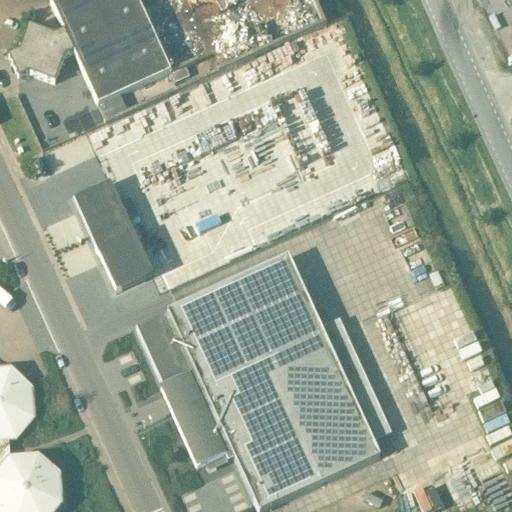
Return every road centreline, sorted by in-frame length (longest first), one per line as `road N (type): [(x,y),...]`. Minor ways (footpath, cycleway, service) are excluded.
road 1 (unknown): [(84,347),(220,281),(317,247),(346,268),(414,402)]
road 2 (unclassified): [(149,511),(0,160)]
road 3 (unclassified): [(511,175),(432,0)]
